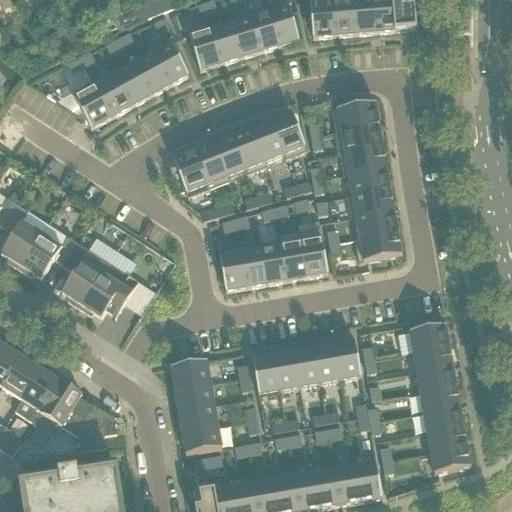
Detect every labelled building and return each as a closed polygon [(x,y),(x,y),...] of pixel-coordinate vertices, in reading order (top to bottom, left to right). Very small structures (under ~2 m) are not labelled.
[(308,0),(312,42),(334,40),(334,37),(331,2),(331,0),(308,0)] [(352,2),(351,0),(331,0),(331,2),(334,37),(334,40),(355,39),(354,36),(352,2)] [(370,0),(352,2),(354,36),(355,39),(373,37),(373,34),(370,0)] [(370,0),(373,34),(373,37),(394,35),(394,32),(390,0),(370,0)] [(390,0),(394,32),(394,35),(416,33),(416,31),(413,0),(390,0)] [(173,1),(153,9),(154,12),(157,17),(176,9),(173,1)] [(202,8),(201,8),(204,15),(204,17),(217,13),(216,10),(213,3),(202,8)] [(286,5),(266,11),(267,14),(278,49),(279,51),(299,45),(298,43),(287,8),(286,5)] [(190,12),(189,13),(192,22),(204,17),(204,15),(201,8),(190,12)] [(153,9),(133,18),(137,25),(157,17),(154,12),(153,9)] [(266,11),(246,17),(247,20),(258,55),(258,57),(279,51),(278,49),(267,14),(266,11)] [(115,30),(109,19),(104,12),(85,22),(95,40),(115,30)] [(130,12),(109,20),(115,30),(117,34),(137,25),(133,18),(130,13),(130,12)] [(246,17),(226,23),(227,26),(228,28),(239,61),(239,63),(258,57),(258,55),(247,20),(246,17)] [(155,26),(154,27),(157,36),(170,31),(169,29),(166,22),(155,26)] [(210,33),(209,34),(219,67),(220,69),(239,63),(239,61),(228,28),(210,33)] [(208,29),(187,35),(199,75),(220,69),(219,67),(209,34),(210,33),(209,32),(208,29)] [(0,58),(11,51),(0,34),(0,58)] [(119,42),(117,43),(121,50),(122,52),(134,46),(133,44),(129,37),(119,42)] [(107,48),(106,49),(110,58),(122,52),(121,50),(117,43),(107,48)] [(168,43),(147,54),(149,57),(150,59),(151,58),(168,89),(168,90),(188,80),(187,78),(169,46),(168,43)] [(80,61),(79,62),(81,68),(83,71),(95,65),(93,63),(90,57),(80,61)] [(133,68),(131,69),(148,99),(149,101),(168,90),(168,89),(151,58),(150,59),(133,68)] [(69,67),(67,68),(71,77),(83,71),(81,68),(79,62),(69,67)] [(113,79),(112,80),(129,110),(130,112),(149,101),(148,99),(131,69),(114,78),(113,79)] [(111,75),(90,86),(92,89),(109,121),(110,123),(130,112),(129,110),(112,80),(113,79),(113,78),(111,75)] [(90,86),(71,97),(91,133),(110,123),(109,121),(92,89),(90,86)] [(338,113),(331,114),(335,136),(342,135),(379,129),(378,128),(375,107),(338,113)] [(291,116),(271,124),(284,157),(285,159),(283,160),(285,164),(306,155),(304,151),(304,149),(291,116)] [(252,132),(251,132),(264,164),(265,166),(283,160),(285,159),(284,157),(271,124),(252,132)] [(309,129),(308,129),(310,142),(311,142),(320,140),(320,138),(318,127),(309,129)] [(342,135),(335,136),(339,158),(346,157),(382,150),(382,149),(379,129),(342,135)] [(233,139),(232,140),(244,172),(245,174),(247,179),(267,171),(265,166),(264,164),(251,132),(233,139)] [(214,146),(212,148),(224,180),(225,182),(227,181),(245,174),(244,172),(232,140),(214,146)] [(311,142),(310,142),(312,155),(322,153),(322,151),(320,140),(311,142)] [(195,154),(192,155),(205,187),(207,194),(221,189),(229,185),(227,181),(225,182),(224,180),(212,148),(195,154)] [(346,157),(339,158),(342,176),(343,181),(348,180),(347,179),(350,179),(386,172),(386,171),(382,150),(346,157)] [(174,162),(172,163),(187,202),(207,194),(205,187),(192,155),(174,162)] [(310,173),(309,173),(312,186),(322,184),(321,182),(319,171),(310,173)] [(350,179),(347,179),(348,180),(351,200),(351,201),(353,200),(390,194),(390,192),(386,172),(350,179)] [(312,193),(309,184),(296,187),(299,197),(312,193)] [(312,186),(314,198),(324,197),(324,195),(322,184),(312,186)] [(284,192),(286,202),(299,199),(298,197),(296,189),(284,192)] [(351,200),(346,201),(350,223),(355,223),(357,222),(394,216),(393,213),(390,194),(353,200),(351,201),(351,200)] [(257,200),(256,200),(259,208),(259,210),(272,206),(271,205),(269,196),(257,200)] [(0,229),(3,231),(17,209),(0,197),(0,229)] [(245,203),(244,204),(247,213),(259,210),(259,208),(256,200),(245,203)] [(294,206),(293,207),(296,216),(309,213),(308,211),(306,203),(294,206)] [(326,203),(316,205),(318,218),(328,216),(326,203)] [(222,219),(234,215),(232,205),(219,209),(222,219)] [(6,265),(19,273),(41,239),(21,226),(27,216),(17,209),(3,231),(13,238),(0,257),(8,262),(6,265)] [(219,209),(207,212),(209,222),(222,219),(219,209)] [(274,212),(273,212),(275,220),(276,222),(288,218),(288,217),(286,209),(274,212)] [(262,216),(261,216),(263,225),(276,222),(275,220),(273,212),(262,216)] [(359,242),(354,243),(354,245),(361,244),(398,238),(397,235),(394,216),(357,222),(355,223),(359,242)] [(235,223),(234,223),(236,231),(237,233),(249,230),(248,227),(246,220),(235,223)] [(222,227),(221,227),(224,237),(237,233),(236,231),(234,223),(222,227)] [(320,233),(298,236),(299,245),(299,246),(301,245),(307,280),(307,282),(327,278),(327,277),(321,241),(320,233)] [(327,236),(326,236),(329,248),(339,247),(338,245),(336,234),(327,236)] [(361,244),(354,245),(358,267),(401,260),(401,258),(398,238),(361,244)] [(53,264),(63,270),(77,248),(67,242),(61,251),(41,239),(19,273),(31,281),(33,278),(41,283),(53,264)] [(89,252),(108,265),(115,254),(96,242),(89,252)] [(280,244),(258,248),(259,252),(259,253),(260,253),(266,287),(266,289),(287,285),(286,284),(280,249),(281,249),(281,248),(280,244)] [(281,249),(280,249),(286,284),(287,285),(307,282),(307,280),(301,245),(299,246),(281,249)] [(329,248),(331,261),(341,260),(340,258),(339,247),(329,248)] [(73,277),(61,296),(69,301),(67,304),(79,312),(101,278),(108,268),(88,255),(77,248),(63,270),(73,277)] [(240,251),(218,255),(225,296),(246,292),(245,291),(239,256),(240,256),(241,256),(241,255),(240,251)] [(240,256),(239,256),(245,291),(246,292),(266,289),(266,287),(260,253),(259,253),(241,256),(240,256)] [(101,278),(79,312),(91,320),(93,317),(101,322),(105,316),(115,323),(124,309),(138,287),(128,280),(108,268),(101,278)] [(449,350),(445,329),(409,336),(413,356),(449,350)] [(0,350),(0,389),(2,390),(21,361),(13,355),(15,352),(3,345),(0,350)] [(354,345),(334,348),(340,385),(360,381),(354,345)] [(315,352),(313,352),(319,388),(340,385),(334,348),(315,352)] [(449,350),(413,356),(416,377),(452,370),(449,350)] [(372,351),(362,352),(364,365),(374,363),(372,351)] [(313,352),(293,356),(299,392),(319,388),(313,352)] [(293,356),(272,359),(279,395),(299,392),(293,356)] [(272,359),(252,363),(258,399),(279,395),(272,359)] [(2,390),(21,403),(43,371),(32,363),(29,366),(21,361),(2,390)] [(374,363),(364,365),(366,378),(376,376),(376,375),(374,363)] [(205,365),(170,371),(174,393),(209,387),(205,365)] [(237,370),(237,371),(239,384),(240,383),(249,382),(249,380),(247,369),(237,370)] [(452,370),(416,377),(420,397),(456,390),(452,370)] [(21,403),(14,415),(25,422),(33,428),(61,386),(60,386),(58,385),(52,381),(54,378),(43,371),(24,399),(21,403)] [(240,383),(239,384),(241,397),(251,395),(251,393),(249,382),(240,383)] [(61,431),(71,437),(79,423),(69,417),(81,398),(61,385),(33,428),(54,441),(61,431)] [(209,387),(174,393),(178,415),(212,409),(209,387)] [(379,390),(369,392),(371,405),(381,403),(379,390)] [(456,390),(420,397),(423,417),(459,410),(456,390)] [(80,456),(106,452),(104,440),(116,438),(114,421),(91,407),(90,407),(89,408),(79,423),(71,437),(78,442),(80,456)] [(356,409),(355,409),(357,422),(358,422),(367,421),(365,408),(356,409)] [(212,409),(178,415),(182,438),(216,431),(212,409)] [(459,410),(423,417),(427,437),(463,431),(459,410)] [(245,413),(244,413),(246,426),(247,426),(256,424),(256,423),(254,411),(245,413)] [(376,412),(366,414),(369,426),(378,425),(378,424),(376,412)] [(326,428),(339,425),(337,415),(324,418),(326,428)] [(324,418),(312,420),(314,430),(326,428),(324,418)] [(358,422),(357,422),(359,435),(369,433),(367,421),(358,422)] [(297,423),(284,425),(286,434),(286,435),(299,432),(299,431),(297,423)] [(247,426),(246,426),(249,439),(259,437),(258,436),(256,424),(247,426)] [(284,425),(271,427),(273,437),(286,435),(286,434),(284,425)] [(378,425),(369,426),(371,439),(381,437),(378,425)] [(216,431),(182,438),(185,459),(220,453),(216,431)] [(463,431),(427,437),(430,458),(466,451),(463,431)] [(340,432),(327,434),(329,443),(329,444),(342,442),(341,441),(340,432)] [(3,433),(0,436),(0,453),(3,456),(11,443),(13,439),(3,433)] [(327,434),(314,436),(316,446),(329,444),(329,443),(327,434)] [(300,439),(287,441),(289,451),(301,449),(301,448),(300,439)] [(287,441),(274,443),(276,453),(289,451),(287,441)] [(11,443),(3,456),(12,461),(20,448),(11,443)] [(260,447),(247,449),(248,457),(249,459),(261,457),(261,454),(260,447)] [(247,449),(234,451),(236,461),(249,459),(248,457),(247,449)] [(389,451),(379,453),(381,460),(382,465),(391,464),(391,463),(389,451)] [(430,458),(434,478),(470,472),(466,451),(430,458)] [(220,459),(208,462),(209,471),(209,472),(222,469),(220,459)] [(208,462),(195,464),(197,474),(209,472),(209,471),(208,462)] [(391,464),(382,465),(384,478),(394,477),(394,476),(391,464)] [(24,511),(121,511),(114,466),(112,466),(113,473),(78,478),(76,469),(54,472),(55,473),(56,473),(57,482),(22,487),(21,481),(20,481),(24,511)] [(375,466),(355,470),(361,506),(381,502),(375,466)] [(355,470),(334,473),(341,509),(361,506),(355,470)] [(334,473),(314,477),(320,511),(324,511),(341,509),(334,473)] [(320,511),(314,477),(294,480),(299,511),(320,511)] [(299,511),(294,480),(273,484),(278,511),(299,511)] [(278,511),(273,484),(253,487),(257,511),(278,511)] [(257,511),(253,487),(233,491),(236,511),(257,511)] [(236,511),(233,491),(213,494),(215,511),(236,511)] [(215,511),(213,494),(192,498),(194,511),(215,511)]
